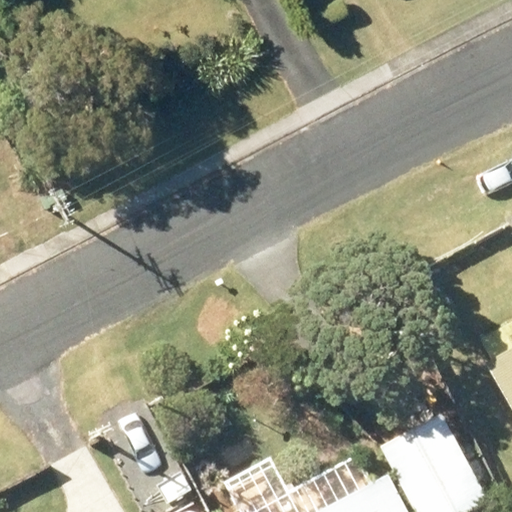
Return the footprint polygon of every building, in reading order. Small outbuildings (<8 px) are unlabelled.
[(434,277),(402,293),(421,332),(453,316),(434,277)] [(511,347),(480,365),(511,422),(511,347)] [(97,436),(136,511),(166,511),(194,498),(148,410),(97,436)] [(436,417),(377,447),(410,511),(467,511),(481,505),(436,417)] [(401,511),(382,475),(364,484),(350,456),(292,487),(305,511),(401,511)]
